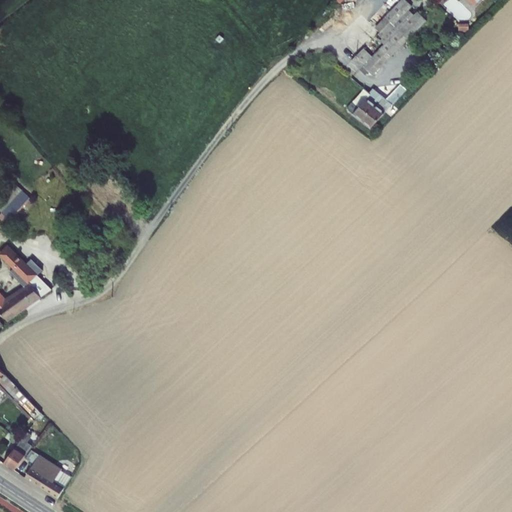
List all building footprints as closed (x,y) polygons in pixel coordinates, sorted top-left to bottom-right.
[(394,35),(420,9),(410,0),(409,0),(385,26),(394,35)] [(464,23),(474,14),(461,0),(448,0),(446,3),(464,23)] [(380,71),(431,19),(420,9),(394,35),(375,55),(370,50),(361,59),(369,67),(372,64),(380,71)] [(380,100),(367,115),(378,125),(437,62),(431,56),(407,81),(403,77),(392,89),(388,85),(383,90),(377,97),(380,100)] [(383,90),(373,82),(354,103),(367,115),(380,100),(377,97),(383,90)] [(0,199),(0,206),(11,217),(31,195),(16,182),(0,199)] [(30,264),(9,247),(2,254),(32,280),(43,267),(35,260),(30,264)] [(0,305),(0,306),(9,319),(42,295),(53,286),(44,275),(12,298),(0,288),(0,305)] [(0,385),(5,380),(18,391),(21,387),(0,365),(0,385)] [(37,423),(5,464),(17,472),(40,442),(34,437),(43,428),(37,423)] [(31,464),(22,476),(46,493),(57,500),(65,489),(55,482),(62,471),(44,458),(37,467),(31,464)]
